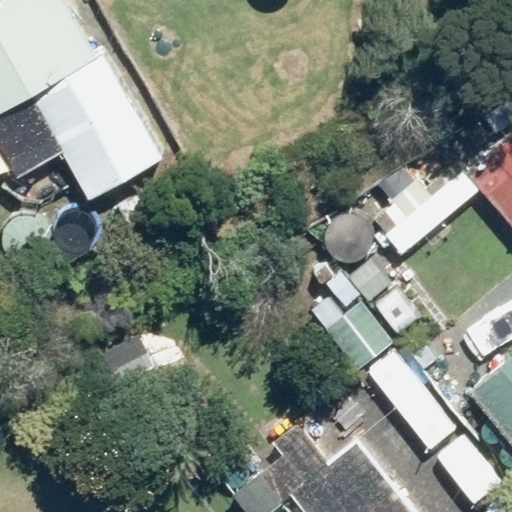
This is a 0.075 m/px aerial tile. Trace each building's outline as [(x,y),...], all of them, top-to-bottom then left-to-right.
[(0,0),(0,116),(37,96),(97,199),(169,158),(107,50),(101,53),(71,0),(0,0)] [(511,97),(488,115),(502,133),(511,125),(511,135),(408,215),(396,200),(376,215),(403,251),(488,186),(511,217),(511,97)] [(444,243),(405,273),(426,300),(465,270),(444,243)] [(352,275),(372,299),(394,280),(373,256),(352,275)] [(328,282),(346,306),(363,291),(345,269),(328,282)] [(329,326),(361,368),(396,341),(365,299),(329,326)] [(436,339),(458,363),(479,344),(457,320),(436,339)] [(414,352),(425,367),(440,355),(428,340),(414,352)] [(110,364),(125,397),(154,383),(138,350),(110,364)] [(511,357),(474,390),(511,435),(511,357)] [(389,384),(424,428),(447,409),(412,365),(389,384)] [(422,511),(362,438),(332,462),(299,422),(275,440),(309,481),(293,494),(308,511),(422,511)] [(439,453),(476,503),(504,481),(467,433),(439,453)] [(226,473),(253,511),(274,511),(286,504),(251,455),(226,473)] [(485,510),(486,511),(511,511),(511,493),(509,490),(485,510)]
